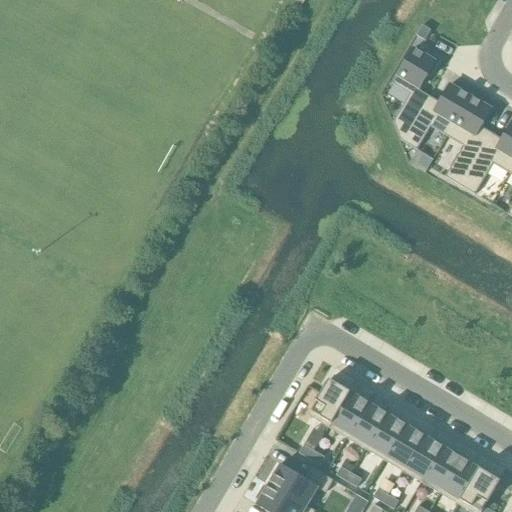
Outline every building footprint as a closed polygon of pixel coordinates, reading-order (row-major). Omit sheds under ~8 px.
[(397,77),(392,85),(409,95),(393,123),(401,141),(402,142),(429,97),(419,91),(437,61),(413,47),(395,77),(397,77)] [(429,97),(402,142),(417,151),(430,128),(447,137),(471,96),(449,84),(438,102),(429,97)] [(463,147),(445,178),(460,187),(491,134),(481,128),(493,109),(471,96),(447,137),(463,147)] [(491,134),(460,187),(475,196),(493,165),(509,175),(511,170),(511,120),(500,139),(491,134)] [(417,156),(412,165),(425,172),(430,163),(417,156)] [(330,380),(307,417),(327,429),(350,392),(330,380)] [(350,392),(327,429),(347,440),(369,403),(350,392)] [(369,403),(347,440),(365,451),(387,414),(369,403)] [(387,414),(365,451),(384,462),(405,424),(387,414)] [(405,424),(384,462),(403,473),(424,435),(405,424)] [(424,435),(403,473),(421,484),(443,447),(424,435)] [(443,447),(421,484),(439,495),(461,457),(443,447)] [(305,449),(302,454),(309,459),(312,453),(305,449)] [(314,452),(309,461),(320,467),(325,459),(314,452)] [(461,457),(439,495),(459,506),(480,469),(461,457)] [(280,465),(268,485),(308,508),(318,490),(326,494),(333,482),(312,469),(312,470),(306,480),(280,465)] [(351,474),(341,468),(336,476),(347,483),(351,474)] [(480,469),(459,506),(468,511),(482,511),(485,508),(501,481),(480,469)] [(362,480),(351,474),(347,483),(357,489),(362,480)] [(258,501),(255,506),(265,511),(314,511),(308,508),(268,485),(266,488),(263,486),(255,499),(258,501)] [(389,496),(378,490),(373,499),(384,505),(389,496)] [(362,511),(368,503),(356,496),(346,511),(362,511)] [(388,496),(384,505),(394,511),(399,502),(388,496)]
